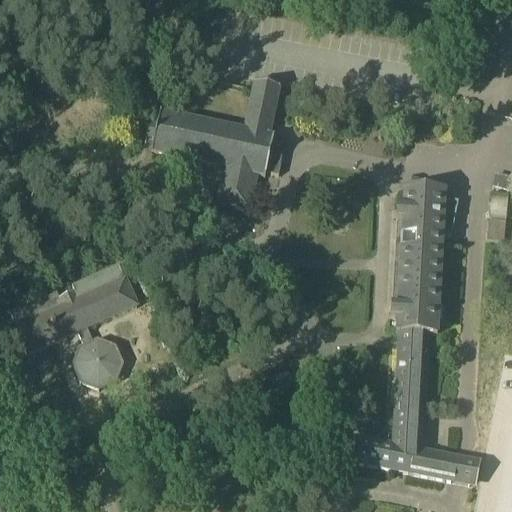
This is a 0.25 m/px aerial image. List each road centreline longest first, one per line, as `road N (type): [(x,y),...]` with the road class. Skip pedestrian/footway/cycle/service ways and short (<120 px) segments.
road 1 (residential): [(456,511),(483,181)]
road 2 (residential): [(271,278),(160,183),(85,169),(0,179)]
road 3 (residential): [(344,511),(329,359),(271,278)]
road 4 (residential): [(483,181),(308,154),(292,163)]
road 5 (residential): [(483,181),(511,42)]
